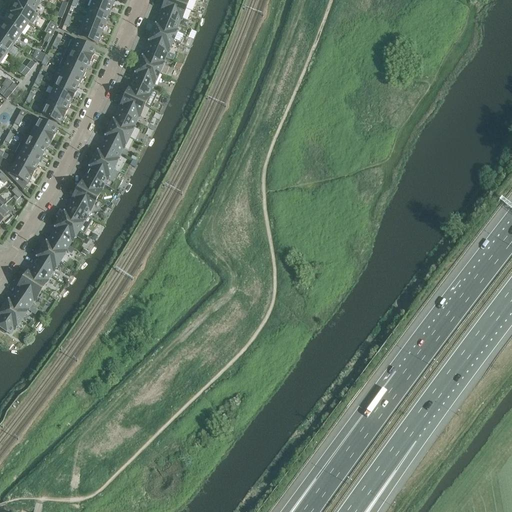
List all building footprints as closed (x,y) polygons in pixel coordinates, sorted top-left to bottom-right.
[(18,0),(18,3),(17,3),(35,13),(41,1),(39,0),(18,0)] [(92,0),(90,9),(109,16),(112,7),(95,0),(92,0)] [(188,0),(165,0),(165,1),(185,9),(188,0)] [(178,25),(180,20),(181,20),(185,9),(165,1),(161,12),(162,13),(160,18),(178,25)] [(18,3),(17,2),(10,13),(11,14),(29,24),(35,13),(17,3),(18,3)] [(86,18),(105,26),(109,16),(90,9),(86,18)] [(4,23),(21,35),(29,24),(11,14),(4,23)] [(105,26),(86,18),(82,28),(101,35),(105,26)] [(152,33),(172,42),(177,30),(176,30),(178,25),(160,18),(158,23),(157,22),(152,33)] [(0,29),(0,34),(14,45),(21,35),(4,23),(0,29)] [(51,27),(47,34),(52,37),(56,29),(51,27)] [(78,38),(97,45),(101,35),(82,28),(78,38)] [(165,58),(167,53),(168,53),(172,42),(152,33),(148,45),(149,45),(147,50),(165,58)] [(0,34),(0,49),(7,55),(14,45),(0,34)] [(44,42),(49,44),(52,37),(47,34),(44,42)] [(72,51),(91,60),(94,55),(93,55),(95,50),(72,39),(67,49),(72,51)] [(72,51),(67,49),(63,58),(86,69),(88,65),(89,66),(91,60),(72,51)] [(139,66),(159,74),(164,63),(162,62),(165,58),(147,50),(145,55),(143,54),(139,66)] [(41,53),(37,61),(42,63),(43,60),(45,55),(41,53)] [(63,58),(58,68),(63,70),(63,69),(82,78),(82,77),(83,78),(85,74),(84,73),(86,69),(63,58)] [(26,68),(30,71),(35,64),(31,61),(26,68)] [(180,71),(182,66),(176,63),(174,69),(180,71)] [(159,74),(139,66),(134,77),(135,77),(133,82),(150,90),(153,85),(154,85),(159,74)] [(26,68),(21,74),(25,77),(30,71),(26,68)] [(63,69),(63,70),(59,78),(59,79),(77,87),(79,84),(80,84),(82,80),(81,79),(82,78),(63,69)] [(50,86),(54,88),(74,97),(76,92),(75,91),(77,87),(59,79),(59,78),(54,76),(50,86)] [(144,106),(149,95),(148,95),(150,90),(133,82),(131,87),(129,86),(124,97),(144,106)] [(12,93),(17,87),(13,84),(8,90),(12,93)] [(54,88),(50,97),(68,106),(70,102),(71,102),(74,97),(54,88)] [(8,90),(3,96),(7,100),(12,93),(8,90)] [(50,97),(46,95),(41,105),(45,107),(45,106),(65,116),(68,110),(66,110),(68,106),(50,97)] [(120,109),(118,113),(136,122),(138,117),(139,118),(144,106),(124,97),(119,108),(120,109)] [(41,116),(59,125),(61,120),(63,121),(65,116),(45,106),(45,107),(41,116)] [(109,129),(129,138),(134,127),(133,127),(136,122),(118,113),(116,118),(115,118),(109,129)] [(39,120),(34,129),(53,140),(56,134),(55,134),(57,130),(39,120)] [(25,135),(25,136),(47,148),(49,144),(50,145),(53,140),(34,129),(29,138),(25,135)] [(103,145),(120,154),(122,149),(123,149),(129,138),(109,129),(104,140),(105,140),(103,145)] [(25,136),(20,145),(42,157),(47,148),(25,136)] [(15,154),(37,166),(39,162),(40,163),(43,158),(42,158),(42,157),(20,145),(15,154)] [(99,149),(93,160),(113,170),(118,159),(117,158),(120,154),(103,145),(100,149),(99,149)] [(10,163),(33,175),(36,170),(35,170),(37,166),(15,154),(10,163)] [(89,171),(86,175),(103,185),(106,180),(107,181),(113,170),(93,160),(88,170),(89,171)] [(5,172),(27,184),(29,180),(31,180),(33,175),(10,163),(5,172)] [(84,180),(83,179),(77,190),(96,201),(102,190),(101,189),(103,185),(86,175),(84,180)] [(86,216),(89,211),(90,212),(96,201),(77,190),(71,201),(72,201),(69,206),(86,216)] [(78,231),(85,221),(84,220),(86,216),(69,206),(67,210),(66,210),(60,220),(78,231)] [(0,209),(0,224),(2,222),(5,225),(13,217),(3,207),(0,209)] [(68,246),(71,241),(72,242),(78,231),(60,220),(53,231),(54,232),(52,236),(68,246)] [(60,262),(67,251),(65,251),(68,246),(52,236),(49,240),(48,240),(41,250),(60,262)] [(50,276),(53,271),(54,272),(60,262),(41,250),(35,260),(36,261),(33,265),(50,276)] [(23,279),(41,291),(48,281),(47,280),(50,276),(33,265),(30,270),(29,269),(23,279)] [(14,295),(30,305),(33,301),(34,302),(41,291),(23,279),(16,290),(17,290),(14,295)] [(21,321),(28,311),(27,310),(30,305),(14,295),(11,299),(10,298),(3,308),(21,321)] [(0,327),(10,335),(13,330),(14,331),(21,321),(3,308),(0,312),(0,327)]
